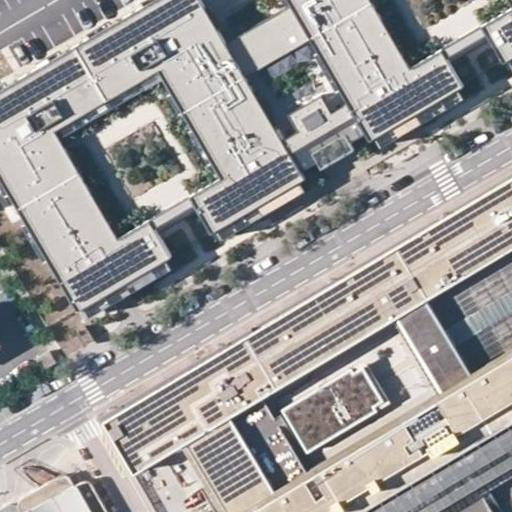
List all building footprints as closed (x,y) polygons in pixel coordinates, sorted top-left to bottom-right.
[(511,0),(287,0),(291,6),(226,43),(219,29),(205,6),(201,0),(153,0),(143,6),(112,24),(89,37),(62,53),(39,66),(7,84),(0,88),(0,176),(9,193),(25,220),(47,257),(77,309),(83,306),(165,259),(170,256),(154,228),(194,205),(210,233),(216,230),(299,182),(305,178),(301,171),(317,161),(348,144),(365,134),(369,141),(375,138),(458,90),(463,87),(447,59),(487,36),(503,64),(508,61),(511,59),(511,0)] [(209,4),(205,6),(219,29),(222,27),(209,4)] [(112,24),(110,20),(87,33),(89,37),(112,24)] [(37,62),(39,66),(62,53),(60,49),(37,62)] [(464,99),(458,90),(375,138),(380,147),(464,99)] [(352,151),(348,144),(317,161),(321,169),(352,151)] [(9,193),(0,176),(0,183),(6,194),(9,193)] [(255,414),(192,451),(229,511),(511,511),(511,352),(474,375),(456,345),(446,329),(428,300),(511,250),(511,248),(511,247),(511,246),(511,178),(280,317),(260,330),(267,340),(262,343),(256,332),(171,382),(107,422),(122,447),(150,430),(159,424),(175,450),(188,443),(221,424),(249,406),(265,397),(361,341),(398,318),(443,393),(417,409),(389,426),(311,472),(296,481),(284,461),(255,414)] [(304,190),(299,182),(216,230),(221,239),(304,190)] [(47,257),(25,220),(22,222),(43,259),(47,257)] [(452,326),(470,316),(478,331),(462,341),(477,366),(511,344),(511,257),(437,301),(452,326)] [(170,268),(165,259),(83,306),(88,315),(170,268)] [(456,345),(462,341),(478,331),(470,316),(452,326),(446,329),(456,345)] [(260,330),(256,332),(262,343),(267,340),(260,330)] [(49,353),(40,357),(47,369),(56,364),(49,353)] [(192,451),(255,414),(284,461),(296,481),(311,472),(295,447),(265,397),(249,406),(221,424),(188,443),(192,451)] [(159,424),(150,430),(165,456),(175,450),(159,424)] [(165,456),(150,430),(122,447),(137,472),(165,456)] [(0,507),(0,511),(109,511),(94,484),(89,483),(86,482),(80,483),(75,486),(74,484),(73,482),(70,478),(68,477),(66,475),(62,476),(22,499),(20,500),(19,501),(18,502),(18,504),(11,502),(0,507)]
